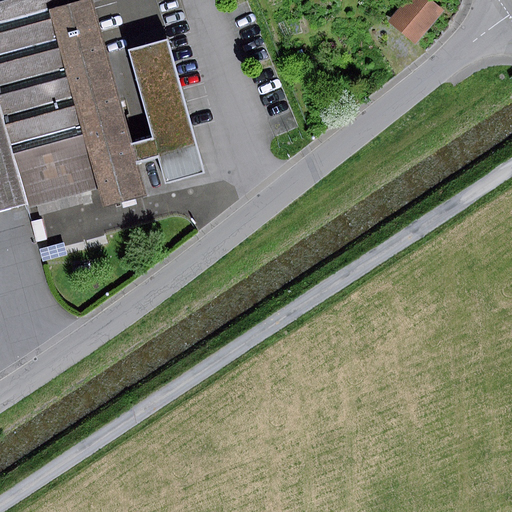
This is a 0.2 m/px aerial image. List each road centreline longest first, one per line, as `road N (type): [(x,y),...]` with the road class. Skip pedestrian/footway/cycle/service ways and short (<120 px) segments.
road 1 (unclassified): [(0,395),(511,12)]
road 2 (track): [(511,168),(0,511)]
